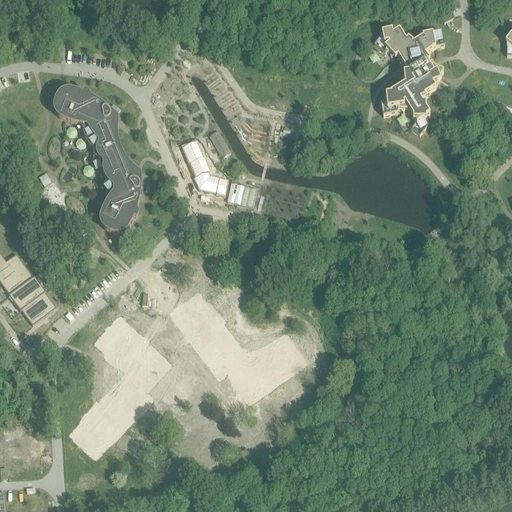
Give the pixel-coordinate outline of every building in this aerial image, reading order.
[(449,14),(440,18),(444,26),(453,21),(449,14)] [(386,32),(374,47),(385,56),(388,52),(389,56),(390,59),(392,58),(396,57),(397,59),(401,65),(410,80),(404,76),(404,77),(407,79),(405,82),(400,90),(398,89),(397,90),(401,91),(391,97),(390,97),(388,99),(385,103),(384,105),(385,106),(380,107),(383,119),(397,116),(397,114),(400,115),(405,116),(409,118),(409,116),(412,121),(415,125),(416,126),(411,132),(419,139),(429,127),(424,123),(430,119),(426,113),(423,108),(426,101),(425,100),(433,95),(441,100),(448,89),(439,84),(441,80),(442,76),(443,75),(438,73),(433,71),(432,70),(430,66),(429,65),(432,63),(432,62),(429,64),(426,66),(428,62),(430,57),(429,56),(428,56),(433,53),(433,52),(437,51),(439,51),(444,50),(441,35),(422,39),(422,40),(413,46),(413,44),(411,44),(406,44),(399,33),(393,37),(389,34),(386,32)] [(55,107),(55,112),(55,115),(57,118),(58,120),(61,122),(67,124),(72,126),(75,127),(77,127),(81,130),(85,134),(87,139),(88,144),(88,146),(89,149),(90,151),(92,154),(93,157),(94,164),(95,170),(98,177),(101,182),(105,186),(108,190),(109,195),(110,199),(109,204),(109,205),(109,204),(106,208),(105,212),(103,217),(101,221),(101,225),(102,228),(104,231),(106,233),(108,234),(113,236),(118,237),(122,236),(125,235),(126,233),(128,232),(130,228),(132,223),(135,215),(138,205),(138,204),(139,203),(140,196),(140,190),(140,189),(140,187),(136,179),(139,177),(138,177),(138,176),(137,176),(132,172),(128,168),(126,165),(124,162),(121,156),(119,150),(117,145),(117,139),(117,134),(117,129),(117,128),(117,127),(117,126),(117,125),(115,127),(111,118),(110,116),(109,115),(108,114),(104,111),(100,108),(98,106),(96,105),(89,101),(82,98),(76,96),(71,95),(67,95),(63,96),(60,98),(58,102),(55,107)] [(497,105),(493,113),(502,117),(506,109),(497,105)] [(511,112),(506,109),(502,117),(511,122),(511,112)] [(218,134),(209,139),(220,158),(229,153),(218,134)] [(197,146),(183,152),(189,168),(190,168),(192,172),(193,172),(195,176),(194,177),(196,181),(194,182),(199,193),(217,197),(217,198),(225,200),(228,184),(220,182),(220,181),(211,180),(209,176),(211,175),(205,161),(204,162),(197,146)] [(46,176),(39,180),(44,189),(51,185),(46,176)] [(231,187),(227,205),(253,210),(257,192),(237,188),(238,184),(232,182),(231,187)] [(0,285),(9,298),(9,299),(20,315),(21,314),(32,329),(56,311),(45,296),(46,295),(34,280),(17,257),(6,265),(0,256),(0,285)] [(198,298),(173,316),(191,339),(190,339),(201,355),(202,354),(219,377),(228,371),(250,402),(263,393),(264,393),(280,382),(279,381),(302,364),(284,340),(261,357),(260,356),(246,366),(236,353),(238,352),(237,352),(238,352),(226,336),(227,336),(216,320),(215,321),(198,298)] [(93,415),(74,436),(95,457),(148,401),(141,394),(167,366),(155,355),(156,354),(142,341),(141,342),(120,322),(100,344),(120,363),(120,364),(133,377),(121,389),(120,387),(107,401),(106,400),(92,415),(93,415)]
